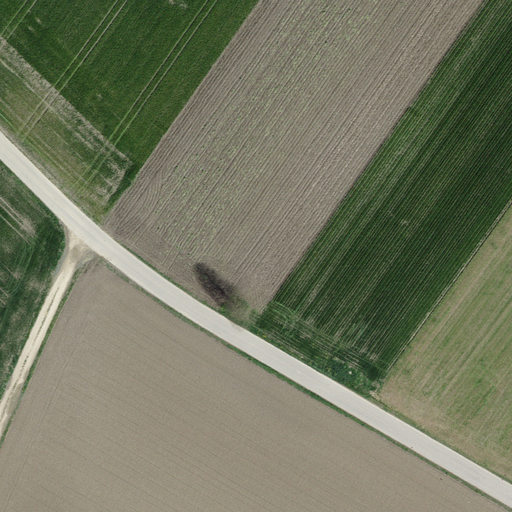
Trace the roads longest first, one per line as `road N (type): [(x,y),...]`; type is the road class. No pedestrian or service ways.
road 1 (track): [(0,142),(89,232),(181,303),(511,497)]
road 2 (track): [(89,232),(0,421)]
